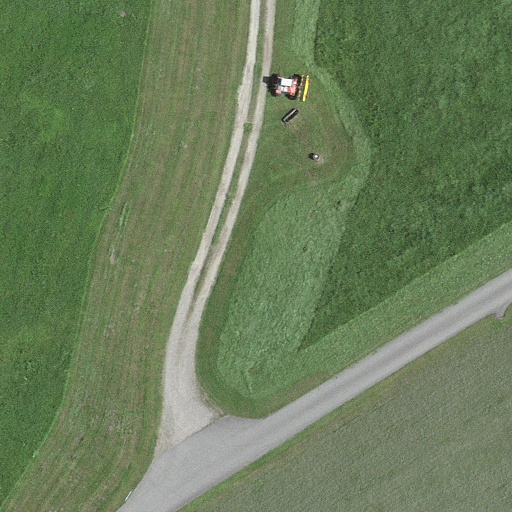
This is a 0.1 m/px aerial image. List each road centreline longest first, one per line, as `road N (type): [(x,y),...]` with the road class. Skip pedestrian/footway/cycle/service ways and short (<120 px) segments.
road 1 (track): [(263,0),(255,89),(181,370),(183,474)]
road 2 (unclassified): [(141,511),(183,474),(511,285)]
